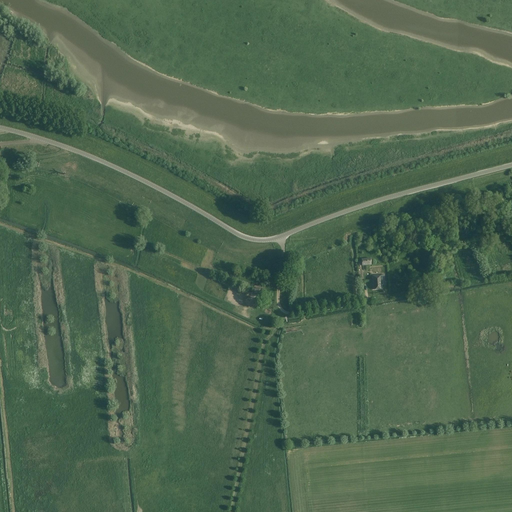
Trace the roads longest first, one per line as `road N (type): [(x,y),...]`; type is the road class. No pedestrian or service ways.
road 1 (unclassified): [(0,128),(111,166),(258,242),(511,167)]
road 2 (track): [(365,289),(363,300),(281,310),(281,237)]
